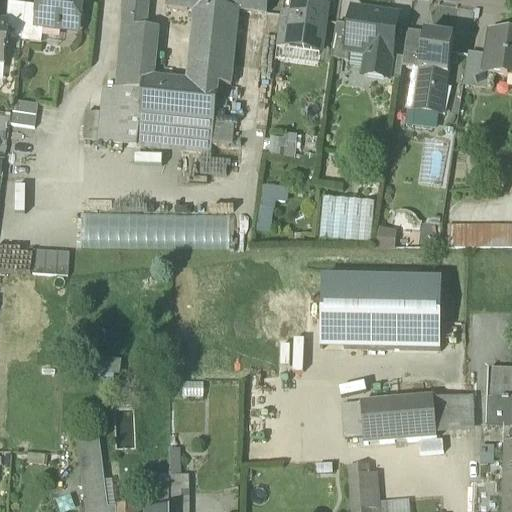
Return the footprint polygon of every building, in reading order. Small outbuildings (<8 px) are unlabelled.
[(43,29),(61,31),(61,28),(78,30),(79,28),(83,25),(83,17),(80,13),(82,0),(39,0),(39,8),(36,28),(43,29)] [(125,0),(123,29),(147,32),(149,0),(125,0)] [(195,13),(212,15),(213,10),(230,12),(231,0),(167,0),(166,10),(195,13)] [(231,0),(230,12),(239,13),(267,16),(268,0),(231,0)] [(291,44),(321,48),(327,8),(317,7),(314,4),(308,3),(305,5),(295,4),(293,18),(290,43),(291,44)] [(7,38),(21,40),(25,6),(8,4),(6,23),(8,23),(7,38)] [(39,8),(25,6),(21,40),(20,42),(21,42),(41,44),(43,29),(36,28),(39,8)] [(195,13),(187,84),(218,87),(231,89),(239,13),(230,12),(213,10),(212,15),(195,13)] [(364,77),(388,81),(388,80),(391,58),(397,18),(352,11),(350,27),(346,53),(347,53),(367,56),(364,77)] [(276,49),(290,51),(291,44),(290,43),(293,18),(281,16),(276,49)] [(331,60),(346,63),(347,53),(346,53),(350,27),(336,25),(331,60)] [(123,29),(118,77),(143,79),(155,81),(160,33),(147,32),(123,29)] [(407,32),(403,59),(391,58),(388,80),(400,82),(402,68),(413,69),(419,70),(424,35),(407,32)] [(508,72),(511,72),(511,36),(508,36),(506,35),(505,39),(491,37),(492,33),(489,33),(486,58),(483,74),(490,75),(507,78),(508,72)] [(430,115),(439,116),(443,92),(445,93),(453,39),(424,35),(419,70),(413,112),(430,115)] [(291,44),(290,51),(276,49),(274,63),(317,70),(321,48),(291,44)] [(463,86),(488,90),(490,75),(483,74),(486,58),(468,55),(463,86)] [(406,111),(408,111),(413,112),(419,70),(413,69),(406,111)] [(111,146),(137,148),(139,119),(143,79),(118,77),(116,90),(111,146)] [(143,79),(139,119),(214,126),(218,87),(187,84),(155,81),(143,79)] [(84,143),(111,146),(116,90),(103,87),(100,115),(86,113),(84,143)] [(14,103),(11,126),(34,129),(37,106),(14,103)] [(437,132),(439,116),(413,112),(408,111),(405,127),(437,132)] [(211,156),(212,148),(211,148),(214,126),(139,119),(137,148),(211,156)] [(214,126),(211,148),(212,148),(226,150),(227,128),(214,126)] [(270,140),(268,159),(295,162),(297,137),(284,136),(284,142),(270,140)] [(418,185),(440,188),(447,144),(424,141),(418,185)] [(201,163),(201,174),(238,175),(238,164),(201,163)] [(258,187),(252,233),(270,235),(274,203),(286,204),(288,191),(258,187)] [(374,204),(322,199),(318,243),(370,248),(374,204)] [(86,245),(139,246),(140,215),(86,214),(86,245)] [(447,250),(511,250),(511,228),(447,228),(447,250)] [(395,232),(377,229),(374,252),(394,252),(395,232)] [(67,278),(69,254),(33,251),(32,276),(67,278)] [(442,281),(322,279),(320,351),(440,354),(442,281)] [(511,372),(488,372),(487,399),(511,399),(511,372)] [(203,385),(182,385),(182,400),(203,400),(203,385)] [(467,399),(433,402),(436,435),(469,433),(467,399)] [(482,444),(481,485),(511,489),(511,454),(511,399),(487,399),(486,445),(482,444)] [(433,400),(360,405),(363,440),(364,447),(436,442),(436,435),(433,402),(433,400)] [(363,440),(360,405),(342,407),(344,442),(363,440)] [(77,437),(86,511),(107,511),(104,484),(98,434),(77,437)] [(170,484),(170,498),(180,498),(180,479),(180,452),(170,452),(170,484)] [(28,456),(26,466),(46,469),(47,459),(28,456)] [(370,511),(377,511),(375,477),(367,477),(366,468),(349,470),(352,511),(370,511)] [(104,484),(107,511),(114,511),(115,511),(115,508),(112,483),(104,484)] [(144,511),(169,511),(170,509),(170,498),(170,484),(144,484),(144,511)] [(510,511),(511,489),(481,485),(480,491),(473,491),(473,511),(510,511)] [(187,498),(180,498),(170,498),(170,509),(187,509),(187,498)] [(387,505),(387,511),(409,511),(408,503),(387,505)]
